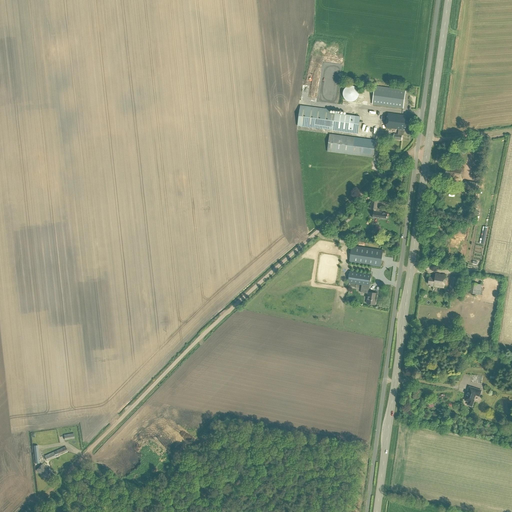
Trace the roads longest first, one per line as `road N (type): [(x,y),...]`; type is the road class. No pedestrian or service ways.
road 1 (track): [(418,146),(218,319),(27,511)]
road 2 (secondary): [(376,511),(429,141)]
road 3 (unclassified): [(365,511),(418,146)]
road 4 (unclassified): [(418,146),(438,0)]
road 5 (secondary): [(429,141),(448,0)]
